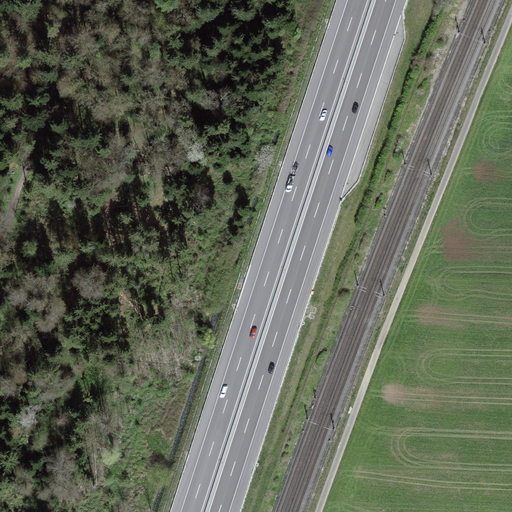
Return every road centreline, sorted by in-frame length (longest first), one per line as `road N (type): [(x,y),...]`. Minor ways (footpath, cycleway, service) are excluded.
road 1 (motorway): [(218,511),(385,0)]
road 2 (motorway): [(357,0),(191,511)]
road 3 (track): [(318,511),(511,12)]
road 4 (track): [(0,248),(77,0)]
